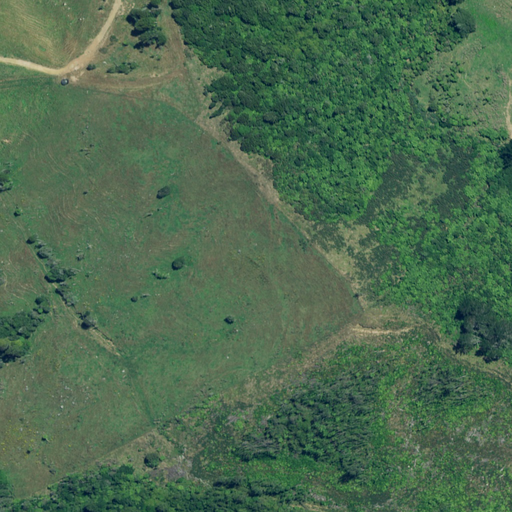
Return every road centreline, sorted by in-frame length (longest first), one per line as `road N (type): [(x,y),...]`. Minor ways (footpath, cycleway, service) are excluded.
road 1 (track): [(110,455),(216,500),(338,511)]
road 2 (track): [(102,0),(84,40),(52,69),(0,63)]
